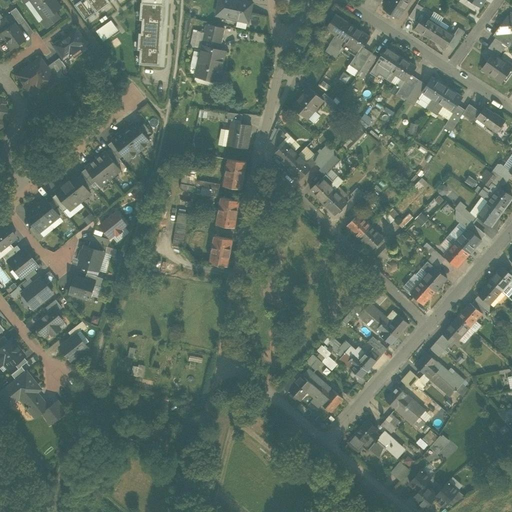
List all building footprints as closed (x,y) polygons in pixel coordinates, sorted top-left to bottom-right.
[(29,0),(43,19),(44,20),(55,11),(61,7),(55,0),(29,0)] [(87,0),(81,0),(74,5),(85,20),(96,12),(87,0)] [(111,2),(109,0),(87,0),(96,12),(111,2)] [(114,0),(115,1),(116,0),(142,0),(142,2),(142,3),(145,3),(144,20),(146,20),(145,33),(143,33),(141,50),(144,50),(143,64),(159,65),(159,66),(165,66),(165,65),(163,65),(167,4),(169,4),(169,0),(114,0)] [(238,20),(248,23),(252,3),(236,0),(220,0),(217,16),(226,18),(227,16),(238,19),(238,20)] [(395,17),(398,18),(404,9),(390,0),(389,0),(384,9),(387,11),(386,12),(386,14),(392,18),(394,18),(395,17)] [(390,0),(404,9),(410,0),(390,0)] [(409,17),(415,20),(423,7),(417,4),(409,17)] [(10,12),(18,23),(24,20),(15,8),(10,12)] [(41,21),(46,28),(60,18),(55,11),(44,20),(43,19),(41,21)] [(326,29),(335,36),(338,37),(345,42),(355,27),(335,14),(326,29)] [(414,29),(430,39),(438,26),(423,16),(414,29)] [(111,20),(96,31),(103,41),(118,30),(111,20)] [(248,23),(238,20),(236,27),(246,29),(248,23)] [(0,32),(0,34),(10,49),(24,39),(13,23),(0,32)] [(206,32),(203,46),(218,50),(222,31),(223,28),(207,25),(206,32)] [(453,35),(438,26),(430,39),(445,48),(448,44),(453,35)] [(355,27),(345,42),(360,51),(361,52),(364,47),(370,37),(355,27)] [(448,44),(453,48),(464,30),(459,27),(453,35),(448,44)] [(54,45),(63,59),(69,55),(70,56),(82,48),(80,46),(86,42),(76,29),(54,45)] [(194,47),(198,30),(193,29),(189,45),(194,47)] [(194,47),(202,49),(203,46),(206,32),(198,30),(194,47)] [(494,36),(495,37),(506,45),(508,47),(511,42),(497,32),(494,36)] [(330,44),(333,46),(338,37),(335,36),(330,44)] [(345,42),(338,37),(333,46),(340,51),(342,47),(345,42)] [(497,57),(506,45),(495,37),(486,50),(491,54),(492,53),(497,57)] [(358,54),(360,51),(345,42),(342,47),(353,54),(355,52),(358,54)] [(325,51),(336,58),(340,51),(333,46),(330,44),(325,51)] [(225,51),(218,50),(203,46),(202,49),(201,52),(198,69),(196,76),(221,81),(224,71),(220,71),(225,51)] [(353,54),(355,55),(359,57),(365,48),(364,47),(361,52),(360,51),(358,54),(355,52),(353,54)] [(376,62),(377,62),(391,72),(401,57),(386,47),(376,62)] [(371,52),(365,48),(359,57),(355,55),(346,70),(356,76),(357,74),(371,52)] [(198,69),(201,52),(194,51),(190,67),(198,69)] [(378,56),(371,52),(357,74),(364,78),(378,56)] [(480,68),(501,83),(511,68),(511,67),(497,57),(492,53),(491,54),(480,68)] [(416,67),(401,57),(391,72),(387,79),(397,85),(396,86),(398,87),(398,86),(400,88),(405,80),(406,81),(411,75),(416,67)] [(16,75),(27,91),(36,84),(37,83),(41,84),(44,89),(56,81),(56,80),(47,67),(40,58),(16,75)] [(59,58),(54,62),(61,71),(66,68),(59,58)] [(65,76),(61,71),(54,62),(47,67),(56,80),(56,81),(57,82),(65,76)] [(387,79),(391,72),(377,62),(370,73),(377,77),(379,74),(387,79)] [(396,93),(406,99),(419,80),(411,75),(406,81),(405,80),(400,88),(396,93)] [(221,81),(196,76),(195,82),(220,87),(221,81)] [(423,93),(432,98),(437,102),(447,88),(432,78),(427,86),(423,93)] [(427,86),(419,80),(406,99),(415,105),(423,93),(427,86)] [(292,106),(307,119),(323,101),(324,100),(320,97),(309,87),(292,106)] [(447,88),(437,102),(444,106),(453,112),(457,105),(462,98),(447,88)] [(323,101),(330,107),(334,102),(324,93),(320,97),(324,100),(323,101)] [(431,111),(437,102),(432,98),(426,108),(431,111)] [(438,116),(444,106),(437,102),(431,111),(438,116)] [(0,118),(8,113),(3,106),(1,106),(0,103),(0,118)] [(469,104),(465,110),(462,114),(474,123),(477,118),(481,112),(469,104)] [(456,124),(462,114),(465,110),(459,107),(455,113),(450,120),(456,124)] [(477,118),(496,131),(504,120),(494,113),(494,114),(484,107),(481,112),(477,118)] [(128,126),(122,131),(138,151),(150,142),(147,138),(138,127),(134,122),(128,127),(128,126)] [(138,127),(147,138),(153,134),(144,122),(138,127)] [(229,144),(247,148),(251,125),(232,122),(230,130),(231,130),(229,144)] [(272,142),(278,147),(288,136),(279,127),(272,142)] [(128,160),(138,151),(122,131),(117,135),(117,136),(112,140),(113,141),(124,155),(128,160)] [(108,144),(111,148),(119,158),(124,155),(113,141),(108,144)] [(274,154),(286,166),(298,154),(286,142),(274,154)] [(315,163),(320,168),(333,155),(337,151),(328,143),(321,151),(320,149),(315,154),(311,158),(315,163)] [(306,146),(298,154),(286,166),(299,179),(315,163),(311,158),(315,154),(306,146)] [(121,161),(119,158),(111,148),(106,152),(117,165),(121,161)] [(100,155),(95,159),(111,179),(121,170),(117,165),(106,152),(106,151),(101,156),(100,155)] [(339,160),(333,155),(320,168),(319,170),(324,175),(325,175),(330,170),(339,160)] [(224,184),(242,187),(247,162),(229,158),(229,160),(224,184)] [(101,187),(111,179),(95,159),(90,163),(91,164),(85,168),(86,168),(96,181),(101,187)] [(498,162),(492,170),(507,181),(511,173),(511,171),(510,171),(498,162)] [(502,188),(507,181),(492,170),(488,167),(480,179),(489,185),(491,182),(492,181),(502,188)] [(81,172),(82,173),(91,185),(96,181),(86,168),(81,172)] [(310,190),(322,202),(339,186),(343,182),(330,170),(325,175),(324,175),(322,177),(310,190)] [(93,187),(91,185),(82,173),(77,177),(88,191),(93,187)] [(180,189),(194,191),(196,179),(197,177),(183,174),(180,189)] [(75,175),(65,183),(80,202),(90,194),(88,191),(77,177),(75,175)] [(194,191),(203,193),(205,180),(196,179),(194,191)] [(220,183),(205,180),(203,193),(218,196),(220,183)] [(70,210),(80,202),(65,183),(55,191),(57,193),(68,207),(70,210)] [(347,194),(339,186),(322,202),(335,215),(347,202),(343,198),(347,194)] [(349,199),(356,205),(365,195),(357,187),(350,194),(352,196),(349,199)] [(511,196),(499,187),(488,202),(502,211),(511,197),(511,196)] [(60,206),(63,211),(68,207),(57,193),(52,197),(60,206)] [(369,200),(365,195),(356,205),(360,209),(369,200)] [(218,223),(235,226),(240,200),(222,197),(218,223)] [(46,199),(35,207),(49,224),(60,216),(55,210),(46,199)] [(473,223),(477,218),(465,208),(467,206),(460,201),(455,208),(470,221),(473,223)] [(492,226),(502,211),(488,202),(478,216),(492,226)] [(60,216),(62,220),(67,216),(63,211),(60,206),(55,210),(60,216)] [(40,232),(49,224),(35,207),(25,215),(33,225),(39,233),(40,232)] [(380,217),(388,225),(394,219),(386,210),(380,217)] [(100,225),(110,237),(116,232),(118,235),(122,231),(120,229),(126,224),(116,212),(100,225)] [(402,220),(407,225),(414,218),(409,212),(402,220)] [(422,225),(428,218),(421,212),(416,219),(422,225)] [(347,225),(359,238),(371,225),(359,213),(347,225)] [(467,228),(479,238),(484,233),(473,223),(470,221),(465,227),(467,229),(467,228)] [(459,222),(448,235),(455,241),(467,229),(465,227),(459,222)] [(29,228),(39,240),(43,236),(40,232),(39,233),(33,225),(29,228)] [(384,238),(371,225),(359,238),(372,250),(384,238)] [(0,229),(0,249),(9,242),(15,237),(6,226),(0,229)] [(467,229),(455,241),(469,254),(481,240),(479,238),(467,228),(467,229)] [(92,234),(90,241),(107,246),(109,240),(92,234)] [(210,262),(228,265),(233,238),(215,235),(211,261),(210,262)] [(440,245),(444,255),(455,241),(448,235),(440,245)] [(105,253),(107,246),(90,241),(88,247),(104,252),(105,253)] [(469,254),(455,241),(444,255),(457,267),(469,254)] [(0,258),(2,256),(13,248),(9,242),(0,249),(0,258)] [(16,245),(13,248),(2,256),(7,263),(9,262),(21,252),(16,245)] [(79,265),(98,271),(104,252),(88,247),(85,246),(83,251),(82,251),(80,257),(81,258),(79,265)] [(378,257),(384,262),(391,253),(386,248),(378,257)] [(434,248),(430,253),(439,261),(444,257),(434,248)] [(19,271),(22,275),(35,264),(24,250),(21,252),(9,262),(13,266),(13,269),(14,271),(16,271),(17,272),(19,271)] [(436,266),(439,261),(430,253),(426,257),(436,266)] [(428,273),(434,266),(427,260),(421,267),(428,273)] [(428,273),(422,280),(435,291),(447,278),(434,266),(428,273)] [(511,275),(502,266),(490,280),(501,291),(510,281),(511,278),(511,275)] [(94,285),(100,287),(103,278),(87,273),(85,279),(95,282),(94,285)] [(69,293),(90,299),(92,295),(94,285),(95,282),(85,279),(74,276),(69,293)] [(21,293),(33,309),(53,293),(40,278),(31,286),(21,293)] [(21,293),(31,286),(26,280),(17,288),(21,293)] [(423,304),(435,291),(422,280),(410,293),(423,304)] [(490,304),(501,291),(490,280),(478,293),(490,304)] [(511,292),(511,282),(510,281),(501,291),(508,297),(511,292)] [(375,284),(367,292),(358,303),(358,304),(362,307),(371,297),(376,301),(383,293),(384,292),(375,284)] [(101,287),(100,287),(94,285),(92,295),(98,297),(101,287)] [(374,303),(378,307),(388,297),(383,293),(376,301),(374,303)] [(478,293),(474,298),(485,308),(490,304),(478,293)] [(482,313),(485,308),(474,298),(470,303),(482,313)] [(43,310),(47,314),(54,309),(56,312),(62,307),(56,299),(43,310)] [(364,309),(369,313),(374,306),(370,303),(364,309)] [(470,303),(458,316),(470,326),(482,313),(470,303)] [(356,312),(359,314),(364,309),(362,307),(358,304),(344,320),(347,322),(356,312)] [(369,313),(381,324),(397,338),(409,324),(398,314),(392,322),(374,306),(369,313)] [(35,324),(45,336),(50,331),(53,334),(60,328),(58,325),(63,321),(56,312),(54,309),(47,314),(35,324)] [(381,324),(369,313),(364,309),(359,314),(358,315),(362,319),(380,335),(382,332),(377,328),(381,324)] [(459,338),(470,326),(458,316),(442,334),(451,341),(454,337),(458,340),(459,338)] [(69,332),(72,337),(77,333),(86,326),(83,321),(69,332)] [(391,344),(397,338),(381,324),(377,328),(382,332),(380,335),(391,344)] [(475,331),(470,326),(459,338),(465,343),(475,331)] [(60,346),(72,361),(88,348),(77,333),(72,337),(60,346)] [(442,334),(435,342),(444,350),(445,350),(452,342),(451,341),(442,334)] [(0,337),(0,348),(8,342),(3,335),(0,337)] [(373,336),(368,342),(373,347),(382,355),(387,349),(373,336)] [(340,348),(333,342),(328,338),(328,337),(324,341),(342,356),(345,353),(345,352),(340,348)] [(0,364),(3,362),(8,368),(13,363),(22,356),(23,355),(11,340),(8,342),(0,348),(0,364)] [(346,342),(340,348),(345,352),(351,346),(346,342)] [(439,356),(444,350),(435,342),(430,348),(439,356)] [(331,353),(323,346),(318,351),(320,353),(326,358),(328,356),(331,353)] [(357,351),(351,346),(345,352),(351,358),(356,362),(365,352),(360,348),(357,351)] [(382,355),(373,347),(369,353),(377,360),(382,355)] [(351,358),(345,352),(345,353),(342,356),(339,359),(350,368),(352,366),(348,362),(351,358)] [(365,352),(356,362),(367,371),(376,362),(367,354),(365,352)] [(420,359),(456,390),(462,383),(464,380),(455,372),(453,375),(442,366),(426,352),(420,359)] [(320,353),(316,357),(322,362),(326,358),(320,353)] [(376,362),(377,360),(369,353),(367,354),(376,362)] [(306,362),(315,370),(323,362),(322,362),(316,357),(313,354),(306,362)] [(13,363),(17,369),(21,366),(27,361),(22,356),(13,363)] [(323,362),(332,370),(337,364),(328,356),(326,358),(322,362),(323,362)] [(356,362),(351,358),(348,362),(352,366),(356,362)] [(452,394),(456,390),(420,359),(414,365),(424,374),(424,373),(430,379),(450,396),(451,396),(452,394)] [(361,378),(367,371),(356,362),(352,366),(350,368),(361,378)] [(132,374),(142,376),(144,367),(134,365),(132,374)] [(25,372),(21,366),(17,369),(10,374),(11,375),(15,380),(25,372)] [(308,368),(303,375),(313,384),(337,405),(343,399),(308,368)] [(410,370),(405,375),(414,383),(418,378),(410,370)] [(39,411),(50,424),(57,419),(48,408),(36,392),(38,391),(37,386),(26,371),(25,372),(15,380),(2,391),(0,392),(0,395),(6,403),(16,395),(25,406),(24,407),(26,409),(28,408),(34,416),(39,411)] [(283,388),(288,392),(289,391),(289,390),(302,375),(298,371),(290,380),(283,388)] [(413,383),(421,390),(426,384),(425,384),(430,379),(424,373),(424,374),(419,379),(418,378),(414,383),(413,383)] [(300,400),(308,391),(307,391),(313,384),(303,375),(302,375),(289,390),(289,391),(300,400)] [(413,383),(414,383),(405,375),(401,380),(409,388),(413,383)] [(468,388),(462,383),(456,390),(462,395),(463,396),(468,388)] [(337,405),(313,384),(307,391),(308,391),(315,398),(321,403),(331,412),(337,405)] [(396,385),(391,392),(385,399),(413,424),(414,423),(419,417),(425,410),(396,385)] [(452,394),(458,399),(462,395),(456,390),(452,394)] [(315,409),(321,403),(315,398),(309,404),(315,409)] [(48,408),(57,419),(66,411),(58,401),(48,408)] [(429,414),(425,410),(419,417),(424,420),(429,414)] [(381,424),(391,433),(396,427),(401,422),(391,413),(386,419),(381,424)] [(414,423),(420,428),(425,422),(424,420),(419,417),(414,423)] [(367,420),(361,426),(386,449),(387,449),(398,458),(404,452),(383,433),(382,433),(377,429),(367,420)] [(381,424),(377,429),(382,433),(383,433),(404,452),(398,458),(400,461),(409,452),(390,435),(391,433),(381,424)] [(379,457),(386,449),(361,426),(347,442),(358,452),(363,447),(366,450),(369,450),(370,449),(379,457)] [(433,442),(438,449),(448,443),(444,436),(433,442)] [(404,461),(411,465),(414,460),(407,455),(404,461)] [(392,470),(397,474),(402,469),(397,464),(392,470)] [(397,474),(402,479),(410,470),(405,465),(402,469),(397,474)] [(409,483),(416,489),(418,487),(421,489),(425,484),(431,478),(423,471),(423,470),(422,470),(421,470),(409,483)] [(448,482),(437,495),(435,498),(444,506),(447,503),(458,490),(450,483),(450,482),(449,482),(448,482)] [(425,509),(435,498),(437,495),(425,484),(421,489),(418,491),(413,497),(419,502),(418,502),(425,509)] [(447,503),(452,508),(466,497),(458,490),(447,503)]
